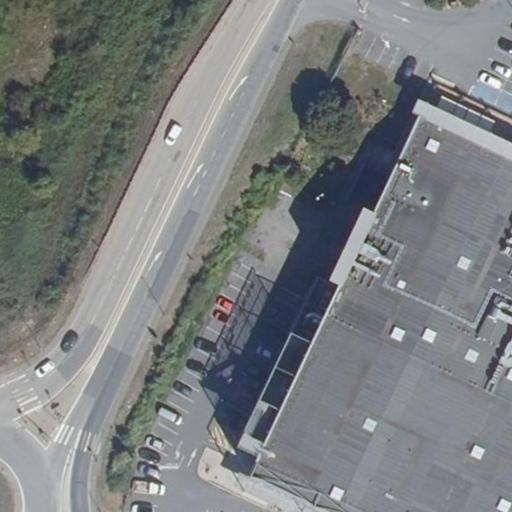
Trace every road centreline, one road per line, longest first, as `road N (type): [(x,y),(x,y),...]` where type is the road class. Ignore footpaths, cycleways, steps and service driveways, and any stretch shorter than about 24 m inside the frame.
road 1 (primary): [(272,0),(199,106),(86,334),(55,376),(0,409)]
road 2 (primary): [(93,404),(283,0)]
